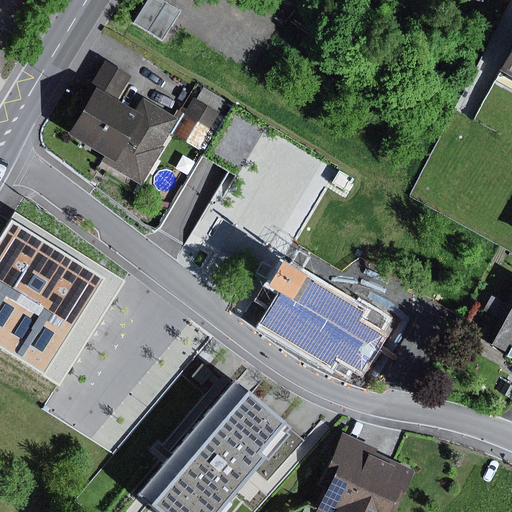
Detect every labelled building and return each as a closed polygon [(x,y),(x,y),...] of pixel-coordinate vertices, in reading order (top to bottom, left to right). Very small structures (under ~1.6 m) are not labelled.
[(145,0),(135,19),(166,35),(183,3),(177,0),(145,0)] [(511,49),(501,70),(511,75),(511,49)] [(105,91),(76,138),(137,176),(169,125),(201,145),(222,113),(191,93),(177,115),(130,85),(140,70),(111,52),(92,82),(105,91)] [(124,283),(19,216),(0,245),(0,347),(59,385),(124,283)] [(360,305),(278,260),(265,284),(279,292),(271,308),(262,323),(359,377),(393,317),(363,300),(360,305)] [(511,286),(504,301),(492,294),(485,308),(498,315),(483,342),(511,357),(511,286)] [(237,377),(138,493),(160,511),(221,511),(295,426),(237,377)] [(327,489),(316,511),(390,511),(411,466),(396,459),(344,435),(320,486),(327,489)]
